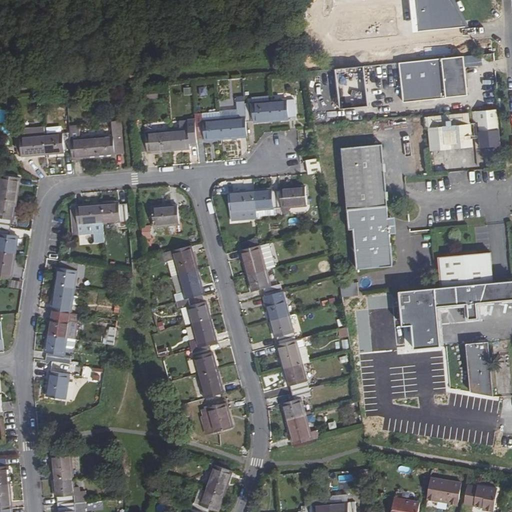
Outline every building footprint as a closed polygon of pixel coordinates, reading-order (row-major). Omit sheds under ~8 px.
[(452,0),(414,0),(417,26),(447,23),(464,22),(454,2),(452,0)] [(464,56),(400,62),(404,102),(447,98),(447,97),(468,95),(467,78),(463,79),(463,73),(466,73),(464,56)] [(270,103),(272,120),(289,119),(289,118),(296,117),(294,101),(270,103)] [(246,119),(246,122),(254,121),(254,122),(272,120),(270,103),(245,105),(246,111),(246,119)] [(493,110),(473,112),(474,122),(481,122),(482,131),(486,131),(487,136),(491,135),(491,130),(495,130),(493,110)] [(246,119),(246,111),(221,113),(221,121),(246,119)] [(221,121),(221,113),(195,116),(196,123),(221,121)] [(469,113),(424,117),(427,151),(472,147),(469,113)] [(221,121),(223,139),(248,137),(246,122),(246,119),(221,121)] [(196,123),(197,140),(203,139),(204,141),(223,139),(221,121),(196,123)] [(122,153),(120,122),(113,123),(114,136),(96,137),(98,156),(115,155),(115,154),(122,153)] [(171,131),(173,150),(190,149),(189,140),(197,140),(196,123),(187,124),(188,130),(171,131)] [(47,154),(45,136),(45,127),(24,130),(25,138),(16,138),(17,148),(18,148),(22,148),(22,155),(22,157),(47,154)] [(146,134),(148,153),(173,150),(171,131),(146,134)] [(45,136),(47,154),(64,153),(63,151),(72,150),(71,133),(45,136)] [(80,149),(81,159),(98,156),(96,137),(79,139),(78,133),(71,133),(72,150),(80,149)] [(382,144),(342,148),(348,209),(388,206),(382,144)] [(321,173),(319,158),(306,161),(309,174),(321,173)] [(1,176),(0,180),(0,200),(15,203),(19,179),(1,176)] [(281,190),(282,208),(307,206),(305,187),(281,189),(281,190)] [(255,191),(257,210),(282,208),(281,190),(272,191),(272,190),(255,191)] [(230,195),(231,212),(257,210),(255,191),(237,193),(237,194),(230,195)] [(231,212),(230,196),(222,197),(224,213),(231,213),(231,212)] [(0,200),(0,226),(10,228),(11,220),(13,220),(15,203),(0,200)] [(103,204),(105,223),(128,221),(127,204),(118,205),(118,203),(103,204)] [(74,225),(80,225),(81,235),(96,233),(96,243),(106,243),(105,223),(103,204),(72,207),(74,225)] [(152,208),(153,227),(178,224),(177,206),(152,208)] [(388,206),(348,209),(350,229),(354,229),(358,269),(381,267),(381,262),(393,261),(390,234),(390,230),(384,230),(383,222),(389,221),(389,217),(388,206)] [(283,215),(282,208),(257,210),(258,217),(283,215)] [(258,220),(258,217),(257,210),(231,212),(231,213),(232,221),(232,222),(258,220)] [(232,221),(231,213),(224,213),(224,222),(232,221)] [(389,221),(383,222),(384,230),(390,230),(390,234),(394,233),(393,217),(389,217),(389,221)] [(0,251),(15,254),(17,237),(9,235),(10,228),(0,226),(0,251)] [(143,240),(152,239),(150,227),(142,228),(143,240)] [(260,246),(266,270),(275,268),(269,243),(260,246)] [(174,261),(178,276),(197,271),(190,246),(171,252),(161,254),(164,264),(168,262),(174,261)] [(241,251),(247,275),(266,270),(260,246),(241,251)] [(0,251),(0,277),(11,279),(15,254),(0,251)] [(490,252),(438,257),(440,287),(493,283),(490,252)] [(58,268),(55,285),(74,288),(78,264),(60,261),(59,268),(58,268)] [(173,278),(178,276),(174,261),(168,262),(173,278)] [(263,288),(265,296),(281,292),(279,284),(271,287),(266,270),(247,275),(252,291),(263,288)] [(178,276),(185,301),(201,296),(199,288),(201,288),(197,271),(178,276)] [(179,302),(185,301),(178,276),(173,278),(179,302)] [(440,287),(398,291),(401,327),(411,326),(413,349),(439,346),(435,307),(467,304),(468,319),(477,318),(476,303),(511,299),(511,280),(493,283),(440,287)] [(8,288),(20,290),(21,283),(9,282),(8,288)] [(55,285),(52,310),(53,310),(70,313),(74,288),(55,285)] [(266,305),(270,321),(288,316),(281,292),(265,296),(268,304),(266,305)] [(185,301),(191,325),(210,319),(205,302),(203,303),(201,296),(185,301)] [(50,318),(48,335),(66,339),(69,321),(70,313),(53,310),(52,319),(50,318)] [(78,322),(79,314),(70,313),(69,321),(78,322)] [(277,337),(278,345),(295,341),(288,316),(270,321),(275,338),(277,337)] [(191,325),(198,349),(209,346),(216,344),(210,319),(191,325)] [(75,340),(78,322),(69,321),(66,339),(75,340)] [(116,343),(118,329),(108,328),(107,341),(116,343)] [(341,338),(350,337),(349,328),(340,329),(341,338)] [(47,353),(45,361),(63,364),(66,339),(48,335),(45,353),(47,353)] [(277,345),(284,370),(302,365),(298,350),(295,341),(278,345),(277,345)] [(488,342),(466,344),(470,392),(493,396),(487,362),(485,360),(484,360),(483,356),(490,356),(488,342)] [(192,351),(199,375),(217,370),(212,352),(211,353),(209,346),(198,349),(192,351)] [(310,363),(305,348),(298,350),(302,365),(310,363)] [(290,387),(292,394),(308,390),(302,365),(284,370),(288,387),(290,387)] [(92,379),(102,380),(103,370),(93,368),(92,379)] [(199,375),(205,400),(224,394),(217,370),(199,375)] [(50,372),(47,397),(65,399),(69,375),(50,372)] [(282,404),(286,421),(305,416),(300,400),(311,397),(308,390),(292,394),(294,401),(282,404)] [(4,412),(3,414),(14,413),(13,402),(2,402),(4,412)] [(208,409),(215,433),(232,429),(225,404),(208,409)] [(215,433),(208,409),(204,410),(206,417),(202,417),(207,435),(215,433)] [(286,421),(293,446),(319,439),(317,431),(309,434),(305,416),(286,421)] [(51,454),(53,479),(71,478),(69,453),(51,454)] [(0,459),(0,484),(9,484),(8,466),(6,467),(5,459),(0,459)] [(215,465),(206,489),(223,495),(232,471),(215,465)] [(56,497),(57,505),(74,504),(71,478),(53,479),(55,497),(56,497)] [(459,482),(430,478),(427,499),(446,502),(446,503),(455,505),(459,482)] [(0,484),(0,510),(10,510),(11,509),(9,484),(0,484)] [(467,485),(464,504),(482,507),(482,510),(493,511),(497,489),(477,486),(477,487),(467,485)] [(194,502),(191,510),(195,511),(208,511),(210,508),(217,511),(223,495),(206,489),(201,505),(194,502)] [(356,503),(355,496),(332,498),(330,501),(331,505),(356,503)] [(394,498),(391,511),(418,511),(420,502),(394,498)] [(331,505),(331,511),(356,511),(356,503),(331,505)]
